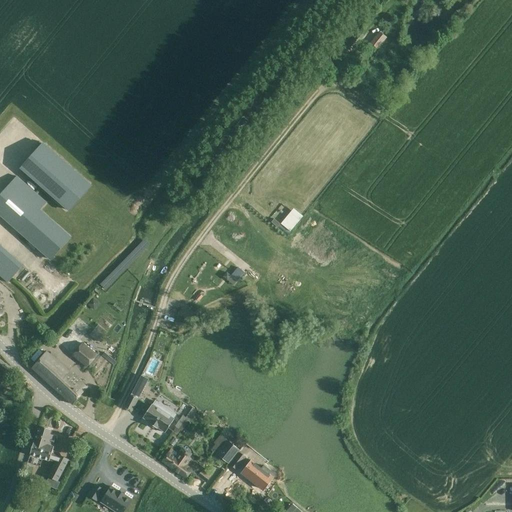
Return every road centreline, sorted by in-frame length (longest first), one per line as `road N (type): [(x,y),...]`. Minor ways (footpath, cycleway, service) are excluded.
road 1 (unclassified): [(102,437),(170,282),(318,98)]
road 2 (unclassified): [(215,511),(102,437)]
road 3 (unclassified): [(3,511),(41,394)]
